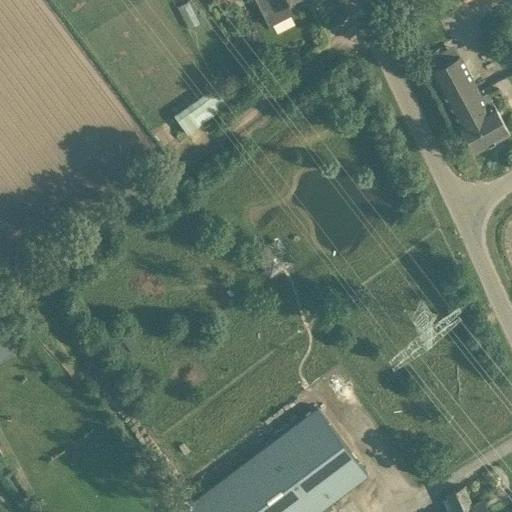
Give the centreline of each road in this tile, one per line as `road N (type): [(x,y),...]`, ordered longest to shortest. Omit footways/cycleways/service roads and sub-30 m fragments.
road 1 (track): [(368,22),(0,311)]
road 2 (unclassified): [(464,215),(357,0)]
